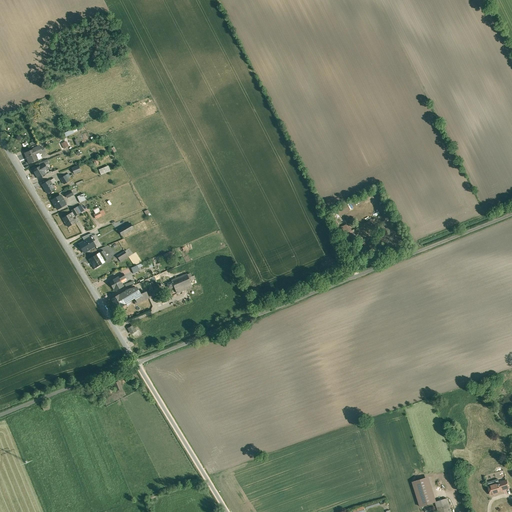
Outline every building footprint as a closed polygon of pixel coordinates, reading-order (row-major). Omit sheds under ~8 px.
[(39,147),(32,150),(25,153),(29,164),(37,160),(34,154),(39,152),(40,153),(45,151),(43,148),(40,149),(39,147)] [(45,165),(40,167),(40,166),(34,170),(39,179),(44,176),(45,176),(45,175),(46,175),(46,174),(50,172),(45,165)] [(79,165),(72,168),(74,174),(81,171),(79,165)] [(108,166),(99,170),(101,175),(110,171),(108,166)] [(68,174),(61,178),(64,184),(69,181),(68,178),(70,176),(68,174)] [(50,180),(42,185),(48,193),(57,188),(55,184),(53,186),(50,180)] [(83,194),(77,197),(80,203),(87,200),(83,194)] [(60,195),(52,200),(58,209),(66,205),(64,201),(60,195)] [(80,205),(72,210),(73,212),(75,216),(80,213),(78,210),(82,208),(80,205)] [(344,206),(330,214),(333,220),(347,212),(344,206)] [(70,213),(63,218),(68,227),(76,223),(73,217),(70,213)] [(133,229),(130,224),(119,230),(121,235),(133,229)] [(341,227),(344,234),(351,231),(348,224),(341,227)] [(85,241),(79,244),(84,253),(96,246),(91,238),(91,237),(85,241)] [(104,250),(89,259),(95,268),(105,262),(105,261),(108,259),(104,250)] [(125,251),(117,256),(119,260),(127,255),(125,251)] [(137,265),(131,267),(133,273),(140,271),(138,265),(137,265)] [(117,278),(110,282),(114,289),(115,291),(123,286),(122,284),(120,281),(126,278),(123,273),(117,277),(117,278)] [(172,281),(167,283),(173,296),(177,294),(177,293),(192,286),(190,281),(187,274),(172,281)] [(123,292),(119,295),(112,299),(117,309),(135,298),(136,298),(136,297),(141,294),(138,288),(130,289),(124,293),(123,292)] [(141,294),(136,297),(136,298),(137,300),(138,302),(148,298),(146,292),(141,294)] [(119,382),(113,384),(116,392),(122,389),(119,382)] [(436,501),(429,476),(413,482),(420,506),(436,501)] [(500,483),(489,487),(491,495),(503,491),(502,490),(503,490),(501,482),(499,482),(500,483)] [(436,501),(438,511),(451,511),(447,498),(436,501)]
